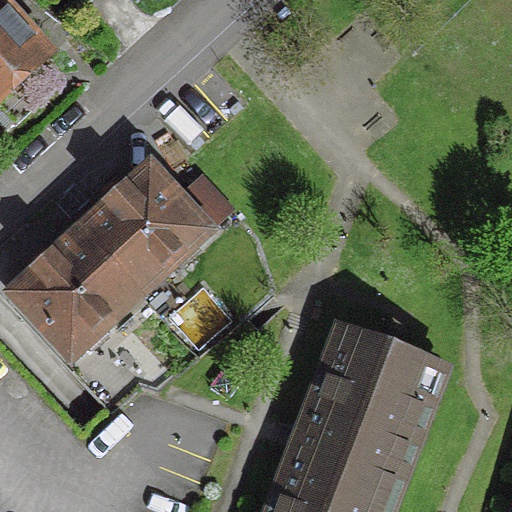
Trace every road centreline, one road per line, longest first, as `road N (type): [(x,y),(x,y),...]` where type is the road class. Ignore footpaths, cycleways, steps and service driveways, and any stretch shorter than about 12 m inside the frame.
road 1 (residential): [(224,0),(0,200)]
road 2 (unknown): [(218,381),(101,407),(41,435),(0,493)]
